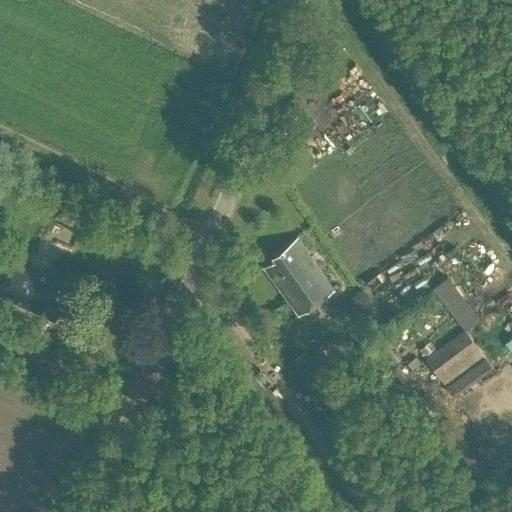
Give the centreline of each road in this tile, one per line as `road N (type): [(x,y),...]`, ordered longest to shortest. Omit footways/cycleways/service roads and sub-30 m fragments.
road 1 (unclassified): [(88,511),(315,0)]
road 2 (unknown): [(190,282),(363,511)]
road 3 (unknown): [(211,232),(0,133)]
